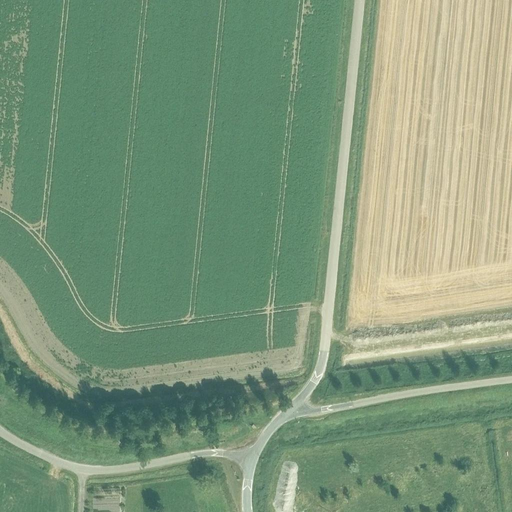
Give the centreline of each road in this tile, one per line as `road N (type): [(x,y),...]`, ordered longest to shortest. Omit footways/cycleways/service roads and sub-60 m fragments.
road 1 (unclassified): [(293,407),(315,378),(325,344),(358,0)]
road 2 (tertiary): [(252,457),(202,453),(89,470),(0,431)]
road 3 (unclassified): [(293,407),(314,411),(511,379)]
